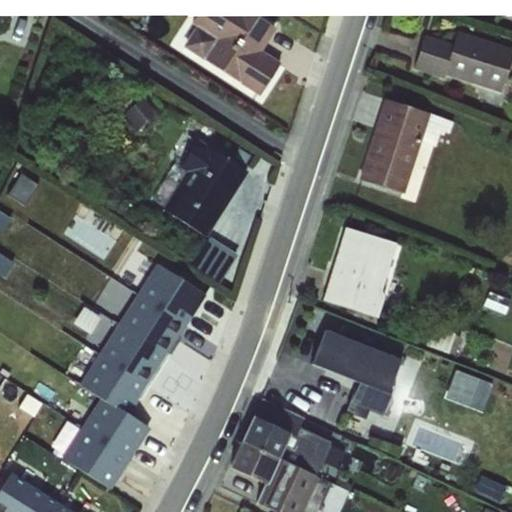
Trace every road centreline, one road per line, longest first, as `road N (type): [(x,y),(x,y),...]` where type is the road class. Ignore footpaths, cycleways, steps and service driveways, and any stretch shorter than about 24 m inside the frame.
road 1 (residential): [(371,0),(263,319),(175,511)]
road 2 (unknown): [(316,161),(62,0)]
